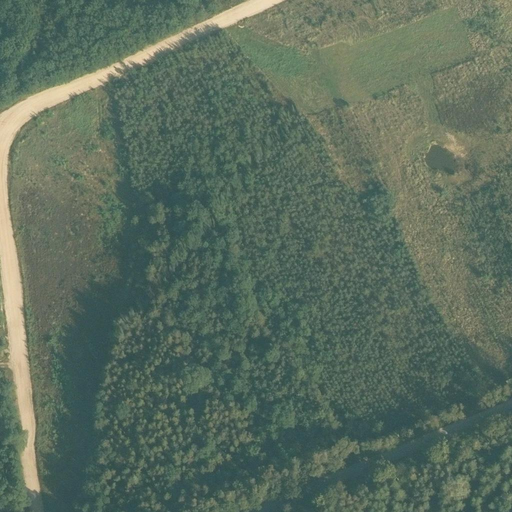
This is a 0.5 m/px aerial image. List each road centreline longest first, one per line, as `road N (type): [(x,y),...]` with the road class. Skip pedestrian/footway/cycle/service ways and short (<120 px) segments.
road 1 (track): [(283,0),(0,127)]
road 2 (track): [(0,228),(37,511)]
road 3 (unclassified): [(267,511),(511,408)]
